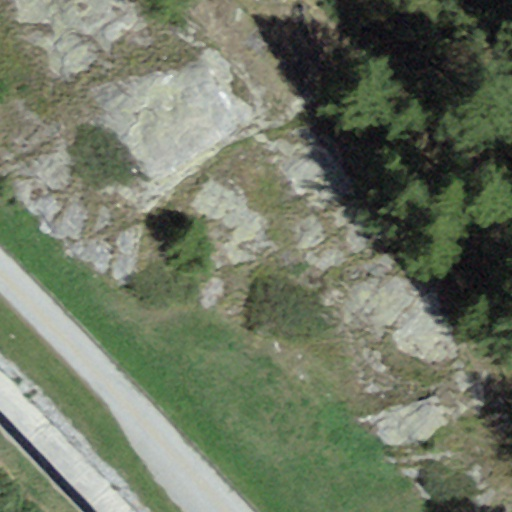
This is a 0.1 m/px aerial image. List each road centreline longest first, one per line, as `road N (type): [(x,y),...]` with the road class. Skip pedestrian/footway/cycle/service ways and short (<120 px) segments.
road 1 (primary): [(0,238),(260,511)]
road 2 (residential): [(227,511),(0,271)]
road 3 (residential): [(93,511),(0,413)]
